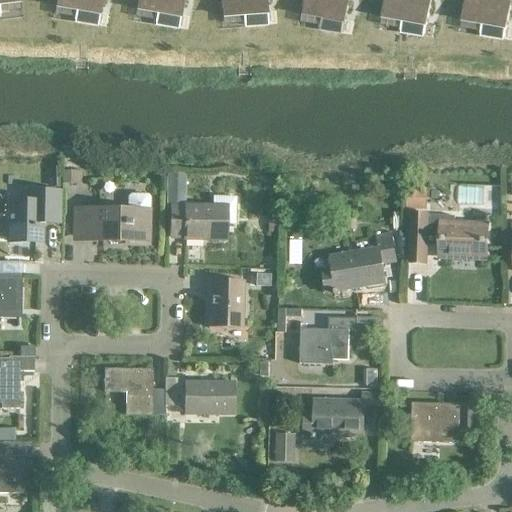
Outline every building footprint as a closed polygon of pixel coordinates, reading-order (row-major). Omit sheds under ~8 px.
[(56,0),(55,8),(75,12),(73,22),(97,26),(101,0),(56,0)] [(137,0),(136,11),(156,15),(154,24),(178,29),(183,0),(137,0)] [(265,0),(220,0),(222,18),(242,17),(242,27),(267,25),(265,0)] [(302,0),(299,16),(319,20),(318,30),(342,34),(347,0),(302,0)] [(416,0),(384,0),(381,19),(401,23),(399,32),(423,37),(429,2),(416,0)] [(479,0),(464,0),(461,22),(481,26),(479,35),(503,40),(509,5),(479,0)] [(61,172),(60,184),(80,185),(81,173),(61,172)] [(184,175),(168,174),(167,209),(183,209),(184,175)] [(406,189),(405,212),(426,213),(427,190),(406,189)] [(0,219),(0,240),(7,240),(7,244),(39,245),(40,204),(47,205),(47,217),(60,217),(60,193),(24,192),(24,204),(8,204),(8,220),(0,219)] [(125,200),(124,212),(73,211),(73,239),(86,239),(86,243),(146,245),(148,200),(145,198),(128,197),(125,200)] [(233,225),(234,199),(211,199),(211,209),(184,209),(184,210),(171,210),(170,240),(183,240),(183,242),(223,243),(223,225),(233,225)] [(484,261),(485,228),(453,226),(454,218),(426,217),(410,216),(409,264),(425,265),(426,238),(440,238),(439,258),(484,261)] [(276,221),(267,221),(267,235),(276,235),(276,221)] [(301,226),(292,226),(292,240),(301,240),(301,226)] [(380,266),(394,264),(389,236),(374,238),(376,251),(328,259),(330,273),(320,274),(324,295),(383,285),(380,266)] [(5,257),(4,265),(13,265),(13,255),(5,255),(5,257)] [(247,275),(246,289),(270,290),(270,276),(247,275)] [(0,317),(17,318),(18,278),(0,277),(0,317)] [(204,283),(204,302),(208,302),(207,331),(241,332),(242,284),(204,283)] [(355,334),(356,321),(327,321),(327,332),(299,332),(299,362),(347,363),(348,334),(355,334)] [(32,349),(18,349),(18,359),(32,359),(32,349)] [(0,410),(17,411),(18,374),(32,374),(32,359),(18,359),(6,359),(6,362),(0,361),(0,410)] [(268,363),(258,363),(258,377),(268,377),(268,363)] [(162,409),(162,393),(149,393),(149,373),(103,373),(103,395),(124,395),(124,417),(149,418),(149,417),(162,417),(162,409)] [(162,381),(162,393),(162,409),(183,409),(183,418),(232,418),(232,386),(175,386),(175,382),(162,381)] [(376,421),(377,397),(362,396),(362,404),(313,403),(313,417),(303,417),(303,438),(362,439),(362,420),(376,421)] [(457,446),(458,407),(410,406),(409,445),(457,446)] [(482,437),(482,407),(467,407),(467,437),(482,437)] [(295,436),(276,436),(275,463),(294,463),(295,436)] [(0,446),(0,496),(23,497),(24,460),(1,459),(1,446),(0,446)] [(250,464),(238,471),(244,480),(256,471),(250,464)]
